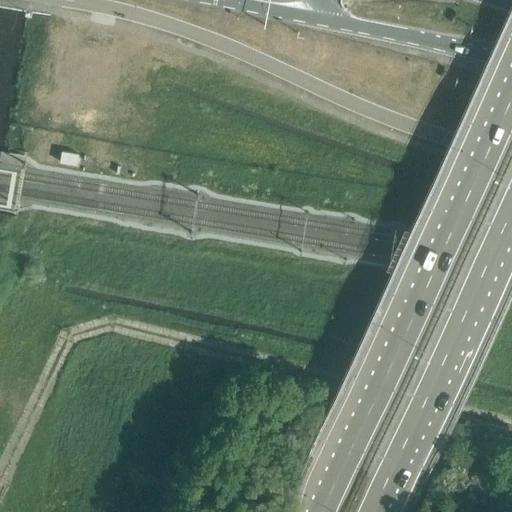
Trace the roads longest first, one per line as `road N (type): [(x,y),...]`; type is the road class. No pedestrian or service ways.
road 1 (trunk): [(511,92),(320,511)]
road 2 (primary): [(372,511),(511,205)]
road 3 (primary): [(304,12),(511,65)]
